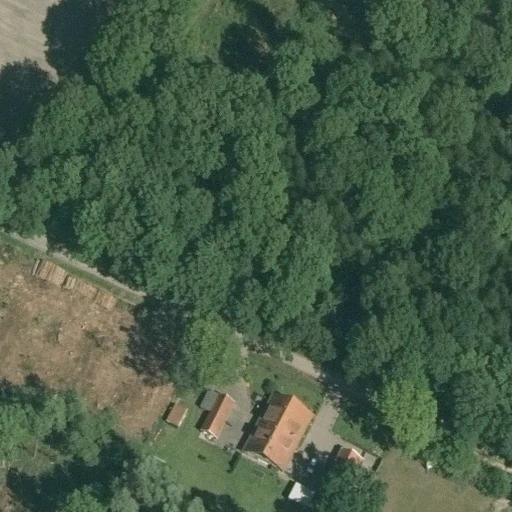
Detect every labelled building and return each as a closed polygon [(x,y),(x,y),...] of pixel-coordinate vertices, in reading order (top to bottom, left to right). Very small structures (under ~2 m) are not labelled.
[(217,398),(209,414),(199,435),(217,443),(235,406),(217,398)] [(257,429),(296,449),(311,420),(272,400),(257,429)] [(176,408),(167,426),(178,432),(188,415),(176,408)] [(283,475),(296,449),(257,429),(243,455),(283,475)] [(339,511),(363,464),(341,453),(317,500),(339,511)] [(150,458),(138,480),(153,489),(166,468),(150,458)]
